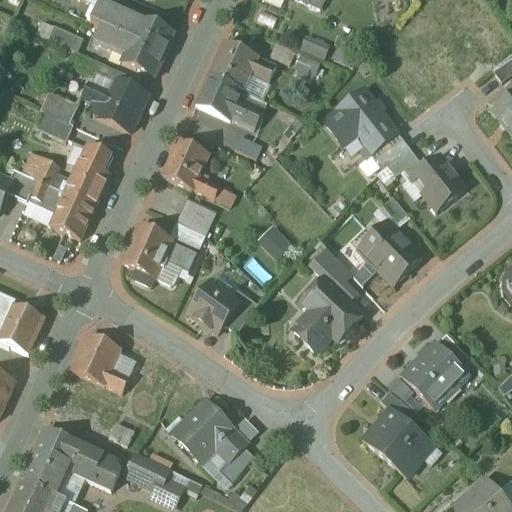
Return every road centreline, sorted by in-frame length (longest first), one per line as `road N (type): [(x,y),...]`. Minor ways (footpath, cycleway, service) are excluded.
road 1 (residential): [(221,0),(86,296)]
road 2 (residential): [(296,434),(416,308),(511,228)]
road 3 (residential): [(86,296),(296,434)]
road 4 (residential): [(86,296),(0,482)]
